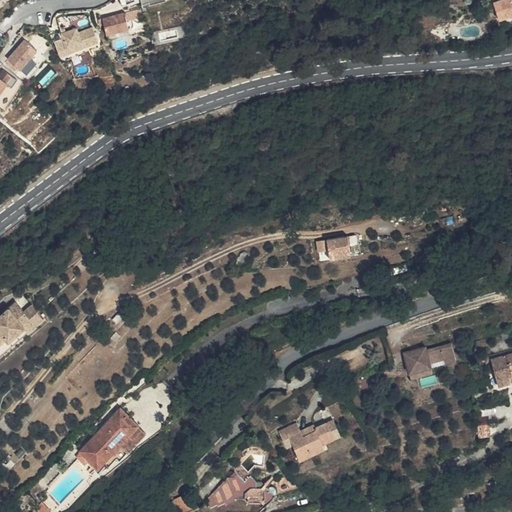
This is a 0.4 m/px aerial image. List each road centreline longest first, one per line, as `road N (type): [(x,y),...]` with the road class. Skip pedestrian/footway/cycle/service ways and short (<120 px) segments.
road 1 (secondary): [(0,224),(117,137),(212,101),(326,72),(511,54)]
road 2 (tertiary): [(511,275),(290,356),(136,511)]
